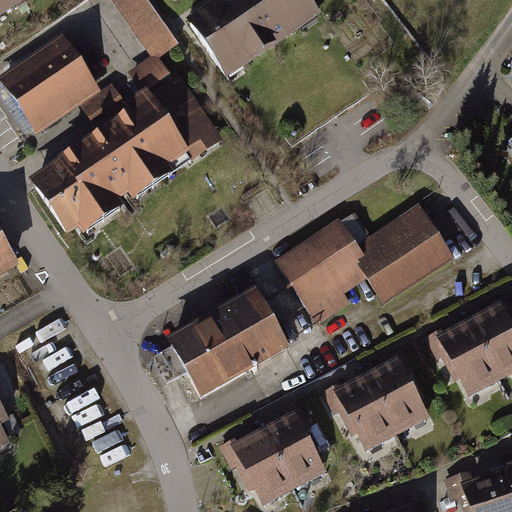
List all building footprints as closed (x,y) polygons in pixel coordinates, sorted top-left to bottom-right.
[(0,0),(0,20),(30,0),(0,0)] [(154,0),(117,0),(156,54),(180,37),(154,0)] [(312,0),(219,0),(188,22),(227,78),(322,13),(312,0)] [(62,38),(0,82),(0,83),(38,135),(81,105),(96,126),(128,103),(112,82),(100,90),(62,38)] [(153,104),(33,184),(41,197),(50,210),(58,222),(64,231),(78,222),(85,233),(124,207),(117,197),(134,185),(142,196),(177,173),(169,162),(189,149),(195,158),(220,141),(164,57),(134,77),(153,104)] [(365,225),(289,272),(325,331),(387,293),(399,312),(454,279),(423,227),(381,252),(365,225)] [(0,233),(0,272),(17,263),(0,233)] [(502,373),(511,368),(511,310),(506,298),(473,315),(502,373)] [(265,304),(185,352),(216,405),(297,358),(265,304)] [(469,390),(502,373),(473,315),(440,331),(469,390)] [(396,427),(429,411),(400,352),(367,369),(396,427)] [(363,444),(396,427),(367,369),(334,385),(363,444)] [(0,451),(15,444),(2,419),(10,416),(0,395),(0,451)] [(295,483),(328,467),(299,408),(266,424),(295,483)] [(262,499),(295,483),(266,424),(233,441),(262,499)] [(511,511),(511,468),(465,482),(474,511),(511,511)] [(104,492),(105,511),(127,511),(127,491),(104,492)] [(412,511),(409,502),(380,511),(412,511)]
